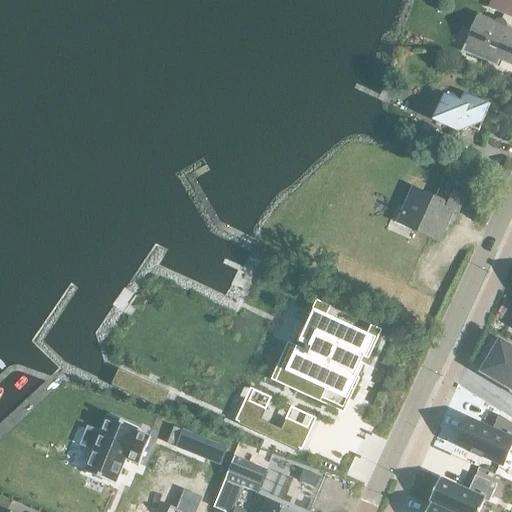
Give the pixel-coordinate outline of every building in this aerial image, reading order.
[(511,16),(511,0),(492,0),(490,7),(511,16)] [(478,16),(466,44),(463,52),(497,67),(500,59),(511,64),(511,30),(506,29),(507,28),(507,27),(507,25),(507,24),(506,22),(505,21),(504,20),(503,20),(502,19),(500,19),(499,19),(497,19),(495,20),(494,21),(493,23),(478,16)] [(483,124),(490,105),(472,97),(466,93),(462,102),(445,95),(433,121),(460,133),(471,129),(479,132),(483,124)] [(397,222),(404,225),(440,241),(454,209),(458,211),(470,184),(446,173),(435,197),(412,187),(397,222)] [(313,313),(284,381),(304,390),(303,393),(319,400),(321,397),(328,400),(334,387),(352,395),(375,339),(313,313)] [(511,349),(501,343),(484,372),(508,386),(505,391),(511,394),(511,349)] [(111,385),(111,386),(162,409),(169,392),(119,369),(118,369),(117,371),(111,384),(111,385)] [(254,403),(244,427),(306,453),(316,429),(293,419),(288,430),(269,421),(273,411),(254,403)] [(88,428),(81,445),(94,450),(85,472),(115,485),(126,459),(139,465),(151,438),(137,432),(139,428),(108,416),(101,433),(88,428)] [(467,419),(456,445),(503,466),(511,446),(511,424),(499,416),(493,431),(467,419)] [(181,431),(175,448),(221,465),(227,448),(181,431)] [(268,472),(236,458),(227,480),(259,493),(268,472)] [(439,479),(429,503),(449,511),(479,511),(485,500),(489,502),(496,484),(474,475),(468,491),(439,479)] [(243,489),(226,481),(215,508),(224,511),(233,511),(236,507),(243,489)] [(172,508),(169,511),(195,511),(201,498),(185,492),(178,510),(172,508)] [(248,511),(236,507),(233,511),(295,511),(265,500),(260,511),(257,511),(256,511),(248,511)] [(430,505),(427,511),(449,511),(429,503),(429,504),(430,505)]
